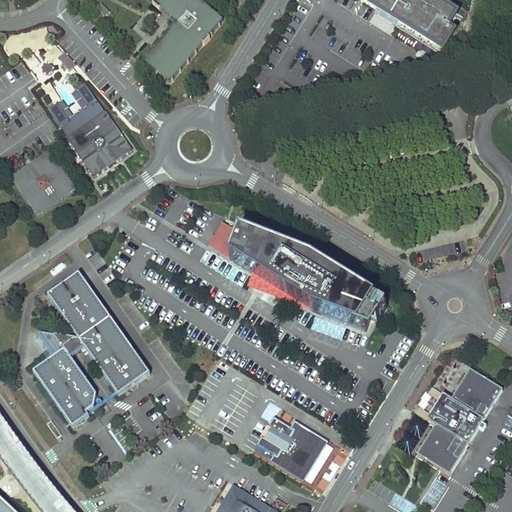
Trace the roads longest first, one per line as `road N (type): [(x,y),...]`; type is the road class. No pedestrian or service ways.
road 1 (tertiary): [(433,294),(220,158)]
road 2 (tertiary): [(324,511),(440,324)]
road 3 (residential): [(0,282),(173,163)]
road 4 (residential): [(168,125),(149,115),(50,1)]
road 5 (tertiary): [(0,403),(77,511)]
road 6 (tertiary): [(275,0),(207,113)]
